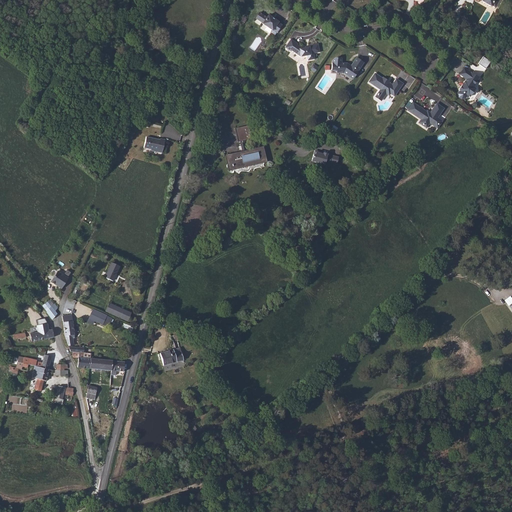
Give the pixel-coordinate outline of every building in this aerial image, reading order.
[(267,17),(259,12),(256,18),(263,23),(263,24),(272,30),(273,30),(277,32),(277,33),(282,25),(278,22),(268,15),(267,17)] [(272,39),(277,32),(273,30),(272,30),(269,36),(272,39)] [(309,47),(305,48),(302,48),(297,44),(291,39),(285,47),(291,52),(291,51),(301,57),(306,56),(307,61),(315,59),(314,53),(319,52),(318,44),(310,46),(309,47)] [(349,66),(349,65),(347,64),(341,63),(341,58),(335,58),(333,60),(333,63),(332,63),(331,70),(337,70),(337,72),(344,73),(350,77),(350,76),(353,78),(358,71),(357,71),(363,62),(357,58),(351,67),(349,66)] [(464,81),(461,86),(462,87),(460,90),(457,93),(458,97),(461,99),(464,98),(467,95),(469,96),(471,92),(473,92),(474,89),(474,88),(473,87),(472,87),(474,84),(479,78),(471,73),(464,68),(459,74),(467,79),(465,82),(464,81)] [(374,83),(373,84),(380,90),(377,94),(383,98),(386,93),(389,95),(390,93),(394,96),(403,84),(396,79),(392,85),(389,83),(388,84),(386,83),(387,81),(383,78),(382,79),(375,74),(370,81),(374,83)] [(429,122),(432,124),(434,122),(438,125),(441,121),(437,118),(443,108),(437,104),(430,113),(430,114),(427,112),(422,109),(423,108),(420,106),(419,107),(414,104),(412,104),(408,110),(422,119),(419,122),(426,127),(429,122)] [(247,127),(236,129),(239,140),(242,140),(250,138),(247,127)] [(325,134),(323,136),(329,138),(327,142),(329,143),(331,137),(325,134)] [(158,151),(157,152),(162,153),(165,140),(160,139),(160,140),(146,137),(144,148),(151,149),(158,151)] [(232,163),(233,168),(264,161),(265,161),(265,160),(265,159),(263,148),(244,152),(242,152),(227,156),(229,164),(232,163)] [(323,153),(323,154),(314,152),(312,161),(320,164),(321,165),(323,166),(324,165),(325,163),(329,164),(329,162),(331,157),(327,155),(327,154),(323,153)] [(327,154),(327,155),(331,157),(329,162),(337,164),(339,157),(327,154)] [(107,282),(115,285),(122,271),(114,267),(107,282)] [(62,289),(70,278),(59,270),(51,281),(62,289)] [(44,304),(47,311),(54,306),(51,300),(44,304)] [(136,312),(114,301),(110,311),(132,322),(136,312)] [(57,311),(59,309),(57,305),(54,306),(47,311),(52,318),(58,314),(57,311)] [(93,310),(88,319),(102,326),(107,316),(93,310)] [(62,316),(64,337),(66,343),(68,346),(72,346),(71,336),(73,336),(71,316),(62,316)] [(39,331),(32,331),(32,339),(55,337),(54,328),(50,329),(50,323),(38,324),(39,331)] [(221,348),(212,344),(210,349),(219,352),(221,348)] [(87,346),(72,346),(74,349),(76,349),(77,354),(82,356),(79,365),(91,367),(91,356),(95,357),(95,352),(89,352),(89,350),(87,350),(87,346)] [(185,350),(166,354),(169,367),(189,363),(185,350)] [(24,363),(32,366),(33,362),(38,363),(52,367),(55,354),(47,352),(45,360),(39,358),(39,357),(27,353),(24,363)] [(119,370),(128,371),(128,360),(95,357),(91,356),(91,367),(110,369),(115,370),(115,374),(119,374),(119,370)] [(49,378),(52,367),(38,363),(36,375),(40,376),(37,388),(43,390),(46,378),(49,378)] [(90,392),(98,395),(101,386),(92,384),(91,388),(90,392)] [(68,386),(61,385),(58,397),(65,398),(68,386)]
